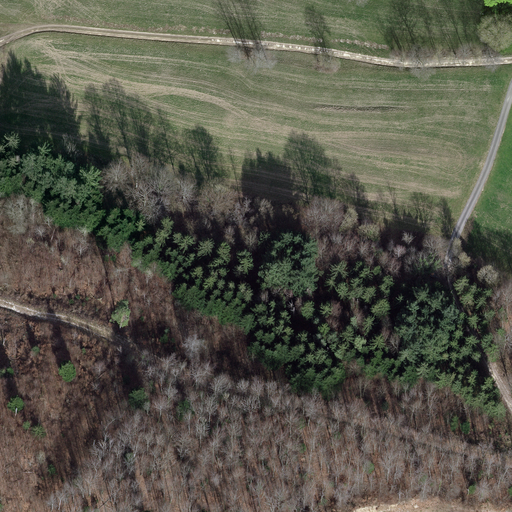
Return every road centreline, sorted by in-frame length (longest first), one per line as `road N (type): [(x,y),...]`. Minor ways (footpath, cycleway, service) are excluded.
road 1 (track): [(511,462),(190,373),(95,329),(0,300)]
road 2 (track): [(511,60),(374,63),(73,26),(0,39)]
road 3 (track): [(511,410),(454,302),(448,274),(450,244),(511,91)]
